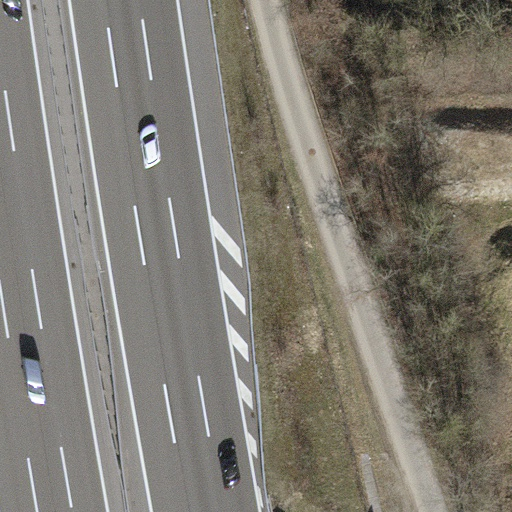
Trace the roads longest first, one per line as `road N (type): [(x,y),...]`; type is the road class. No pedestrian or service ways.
road 1 (track): [(268,0),(432,511)]
road 2 (motorway): [(207,511),(125,0)]
road 3 (motorway): [(0,170),(55,511)]
road 4 (unclassified): [(0,375),(94,428),(202,511)]
